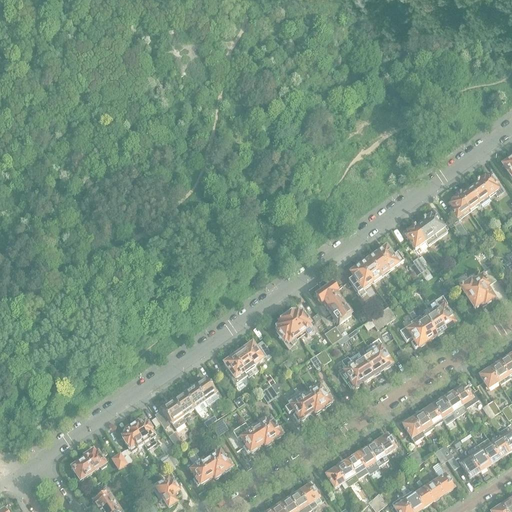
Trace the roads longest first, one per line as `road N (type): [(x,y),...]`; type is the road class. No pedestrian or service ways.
road 1 (unknown): [(0,441),(120,370),(236,266),(294,250),(355,161),(449,96),(498,83),(511,69)]
road 2 (residential): [(511,129),(41,461)]
road 3 (residential): [(221,511),(511,321)]
